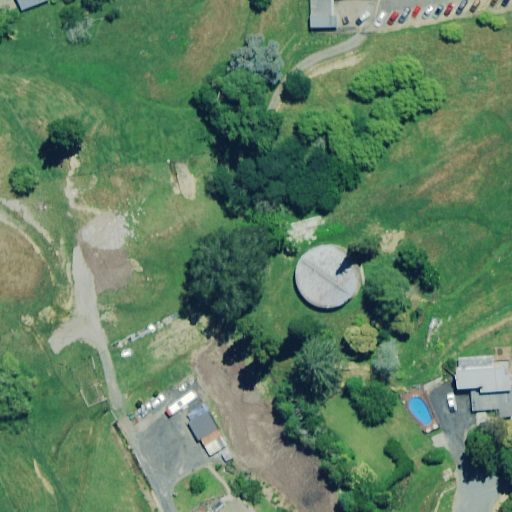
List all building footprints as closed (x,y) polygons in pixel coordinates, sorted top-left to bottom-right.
[(50,0),(19,0),(24,11),(51,0),(50,0)] [(310,0),(311,20),(311,27),(339,27),(338,0),(310,0)] [(317,248),(315,249),(310,252),(306,256),(302,260),(299,265),(298,271),(297,276),(297,282),(298,287),(300,293),(303,298),(307,302),(311,305),(316,308),(322,310),(327,311),(333,310),(339,309),(344,307),(349,304),(353,300),(357,296),(359,291),(361,286),(362,280),(362,274),(361,269),(358,263),(355,259),(352,254),(347,251),(342,248),(337,246),(331,245),(325,246),(320,247),(317,248)] [(472,390),(472,413),(476,413),(477,427),(487,426),(486,413),(500,412),(500,418),(511,417),(511,423),(511,361),(495,362),(495,367),(459,368),(459,390),(472,390)] [(253,511),(250,506),(247,509),(239,499),(222,511),(253,511)]
